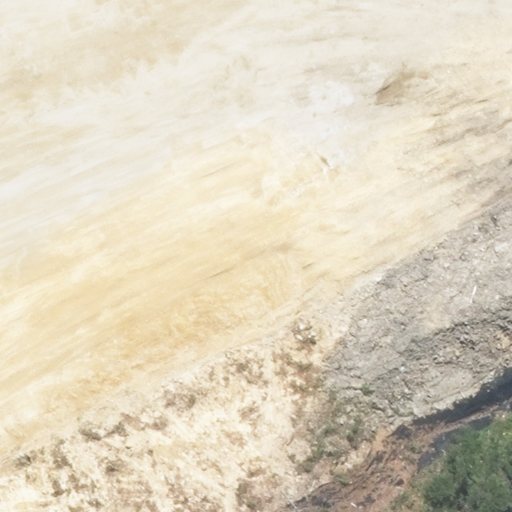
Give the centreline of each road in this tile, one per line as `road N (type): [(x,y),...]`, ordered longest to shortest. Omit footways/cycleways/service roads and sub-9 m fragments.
road 1 (trunk): [(0,129),(511,3)]
road 2 (trunk): [(511,80),(0,205)]
